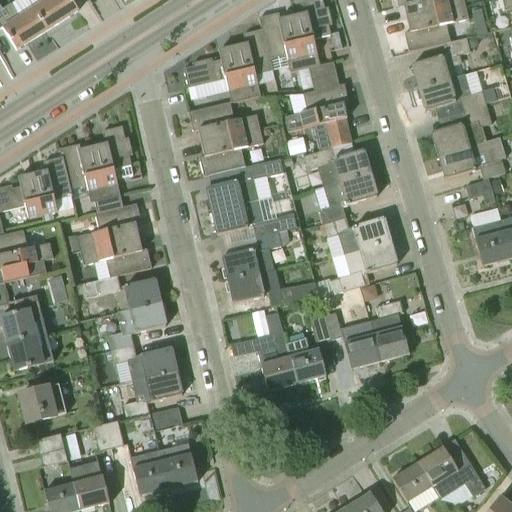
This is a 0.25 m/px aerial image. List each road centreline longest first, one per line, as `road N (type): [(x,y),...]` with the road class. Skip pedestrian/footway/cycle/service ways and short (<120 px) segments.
road 1 (residential): [(125,46),(141,73),(246,511)]
road 2 (residential): [(468,379),(354,0)]
road 3 (residential): [(268,511),(468,379)]
road 4 (tertiary): [(0,128),(125,46)]
